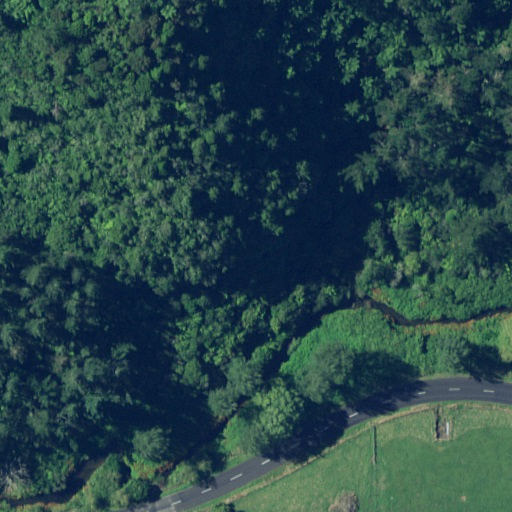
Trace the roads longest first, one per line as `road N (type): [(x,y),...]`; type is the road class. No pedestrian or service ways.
road 1 (track): [(0,258),(36,254),(111,303),(215,340),(401,191),(492,162),(511,164)]
road 2 (tertiary): [(141,511),(185,500),(365,409),(446,390),(511,395)]
